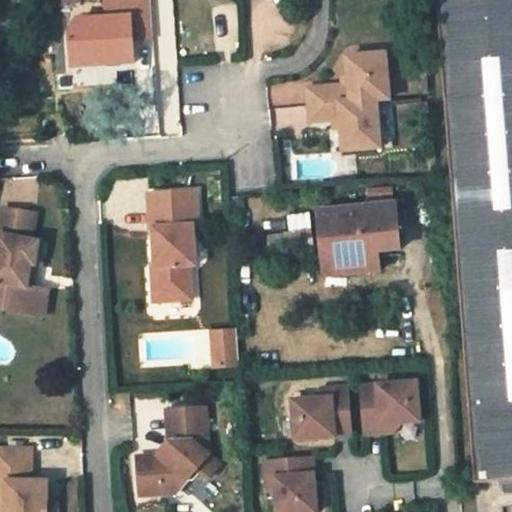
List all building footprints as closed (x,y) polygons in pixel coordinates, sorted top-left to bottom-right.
[(133,61),(132,35),(150,34),(147,0),(103,0),(105,17),(67,19),(70,65),(133,61)] [(511,0),(439,0),(471,480),(494,478),(494,474),(511,472),(511,0)] [(385,52),(346,55),(348,75),(348,83),(342,84),(307,86),(308,103),(375,99),(388,98),(385,52)] [(379,147),(375,99),(308,103),(309,119),(333,117),(339,117),(340,127),(342,149),(379,147)] [(194,191),(145,193),(148,229),(151,229),(152,251),(155,251),(155,265),(150,266),(152,301),(190,300),(188,265),(193,265),(191,226),(196,226),(194,191)] [(318,207),(320,252),(373,250),(397,248),(395,204),(318,207)] [(33,212),(1,207),(0,211),(0,308),(32,314),(36,287),(30,286),(23,285),(27,263),(34,264),(36,264),(40,242),(28,239),(33,212)] [(374,268),(373,250),(320,252),(321,269),(374,268)] [(34,264),(27,263),(23,285),(30,286),(34,264)] [(44,288),(36,287),(32,314),(39,315),(44,288)] [(237,365),(235,330),(223,331),(225,366),(237,365)] [(225,366),(223,331),(210,332),(212,367),(225,366)] [(418,383),(363,387),(366,425),(401,424),(421,422),(418,383)] [(349,388),(331,388),(332,398),(322,398),(294,400),(296,440),(336,437),(335,430),(351,429),(349,388)] [(331,388),(321,389),(322,398),(332,398),(331,388)] [(203,408),(166,410),(169,443),(155,459),(152,456),(135,458),(139,497),(174,494),(195,469),(205,478),(218,464),(207,455),(203,408)] [(401,424),(366,425),(367,435),(393,433),(401,424)] [(351,429),(335,430),(336,437),(352,436),(351,429)] [(30,448),(0,447),(0,480),(4,481),(3,511),(44,511),(45,501),(46,480),(30,479),(30,448)] [(306,458),(265,460),(266,478),(275,477),(276,487),(277,511),(316,511),(314,473),(307,473),(306,458)] [(275,477),(266,478),(267,488),(276,487),(275,477)] [(54,511),(55,502),(45,501),(44,511),(54,511)]
